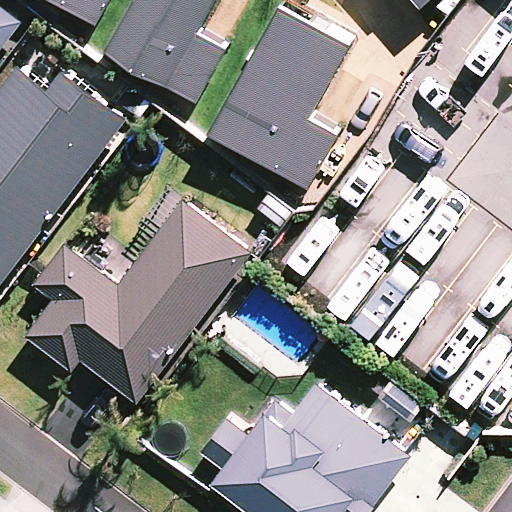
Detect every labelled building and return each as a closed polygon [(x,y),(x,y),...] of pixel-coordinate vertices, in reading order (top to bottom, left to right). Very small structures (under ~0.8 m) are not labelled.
[(207,0),(124,0),(104,34),(186,82),(222,21),(202,9),(207,0)] [(0,53),(25,21),(0,2),(0,53)] [(342,43),(280,7),(216,114),(298,162),(334,101),(314,89),(342,43)] [(0,287),(130,118),(66,69),(51,88),(20,64),(0,89),(0,287)] [(83,359),(139,401),(253,252),(184,200),(120,284),(66,243),(35,284),(54,298),(27,335),(74,371),(83,359)] [(227,470),(219,480),(261,511),(370,511),(414,455),(320,383),(297,413),(278,399),(265,415),(268,417),(254,436),(229,417),(203,451),(227,470)]
